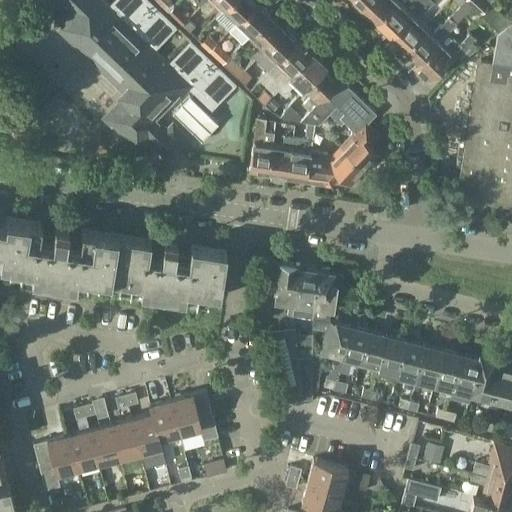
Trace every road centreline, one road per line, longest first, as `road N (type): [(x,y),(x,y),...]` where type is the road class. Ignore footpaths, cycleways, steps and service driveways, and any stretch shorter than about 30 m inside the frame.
road 1 (residential): [(417,239),(414,107),(305,0)]
road 2 (unclassified): [(0,175),(245,214)]
road 3 (residential): [(139,380),(132,349),(41,330),(29,350),(43,403)]
road 4 (residential): [(391,482),(401,443),(284,412),(244,419)]
road 5 (residential): [(511,318),(395,292),(385,282),(389,235)]
road 6 (residential): [(245,214),(389,235)]
road 7 (residential): [(229,357),(245,214)]
